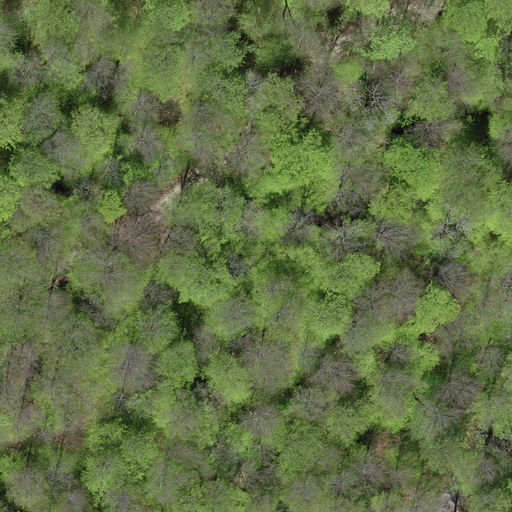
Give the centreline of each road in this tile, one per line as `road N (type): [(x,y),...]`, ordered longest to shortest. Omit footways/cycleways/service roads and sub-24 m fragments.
road 1 (track): [(450,0),(342,40),(150,217),(0,292)]
road 2 (unclassified): [(511,377),(446,511)]
